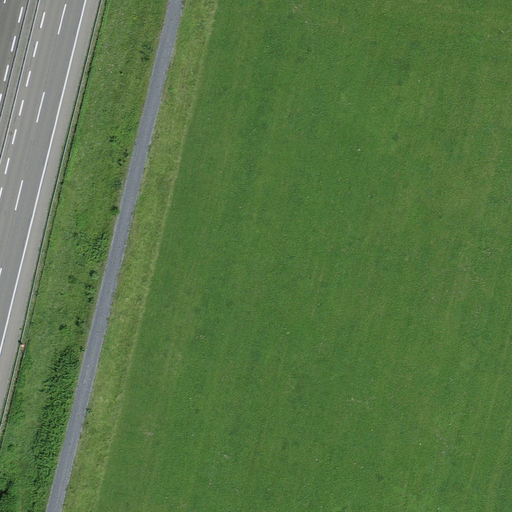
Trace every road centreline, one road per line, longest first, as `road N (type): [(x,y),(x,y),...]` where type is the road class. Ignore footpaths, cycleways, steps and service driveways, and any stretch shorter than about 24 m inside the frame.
road 1 (track): [(62,511),(183,0)]
road 2 (motorway): [(0,277),(67,0)]
